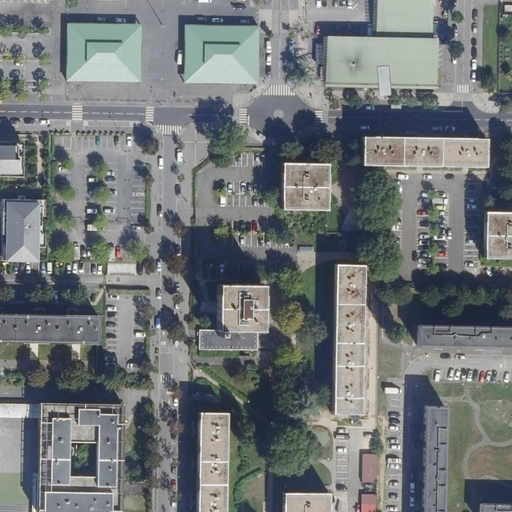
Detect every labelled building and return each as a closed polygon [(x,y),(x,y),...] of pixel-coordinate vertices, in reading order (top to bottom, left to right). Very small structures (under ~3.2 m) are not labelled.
[(378,0),(376,39),(327,37),(326,88),(442,90),(445,38),(437,38),(438,0),(378,0)] [(127,25),(67,24),(66,81),(127,82),(127,76),(135,69),(140,69),(140,38),(135,38),(127,30),(127,25)] [(140,25),(127,25),(127,30),(135,38),(140,38),(140,25)] [(257,83),(257,27),(196,26),(196,31),(188,39),(184,39),(183,70),(189,70),(195,78),(195,83),(257,83)] [(196,31),(196,26),(184,26),(184,39),(188,39),(196,31)] [(139,82),(140,69),(135,69),(127,76),(127,82),(139,82)] [(189,70),(183,70),(183,82),(195,83),(195,78),(189,70)] [(10,162),(10,141),(1,141),(1,137),(0,137),(0,171),(0,172),(0,168),(6,168),(6,162),(10,162)] [(486,139),(362,137),(361,164),(379,164),(423,165),(471,166),(485,166),(486,139)] [(0,168),(0,172),(10,172),(10,162),(6,162),(6,168),(0,168)] [(328,164),(282,163),(282,209),(327,210),(328,164)] [(25,242),(29,242),(30,202),(26,202),(26,199),(19,198),(19,195),(0,194),(0,255),(25,256),(25,242)] [(511,212),(484,212),(484,257),(511,257),(511,212)] [(363,265),(335,264),(332,413),(360,414),(360,400),(361,360),(362,325),(362,283),(363,265)] [(263,285),(218,284),(217,330),(200,330),(200,348),(258,349),(258,331),(263,331),(263,285)] [(97,315),(0,313),(0,341),(30,342),(38,342),(72,343),(80,343),(97,343),(97,315)] [(511,327),(418,325),(417,346),(511,347),(511,327)] [(0,415),(38,416),(36,511),(120,511),(123,404),(39,403),(39,405),(0,404),(0,415)] [(442,511),(444,406),(424,406),(421,511),(442,511)] [(227,412),(198,412),(196,511),(225,511),(225,500),(226,464),(227,422),(227,412)] [(362,483),(376,484),(377,457),(362,457),(362,483)] [(327,511),(328,492),(283,492),(282,511),(327,511)] [(361,511),(375,511),(376,497),(362,496),(361,511)]
